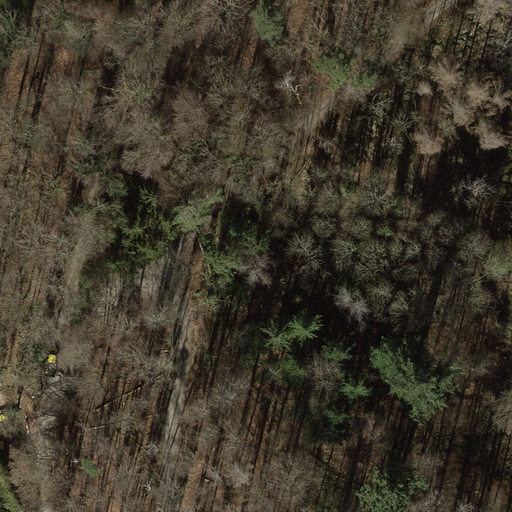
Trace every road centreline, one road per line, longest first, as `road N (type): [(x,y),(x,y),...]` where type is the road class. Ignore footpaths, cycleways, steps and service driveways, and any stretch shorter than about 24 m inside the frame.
road 1 (track): [(453,0),(359,70),(165,272)]
road 2 (track): [(65,363),(90,192),(171,0)]
road 3 (track): [(165,272),(180,305),(184,345),(171,481),(177,511)]
road 4 (track): [(65,363),(44,511)]
road 5 (track): [(165,272),(134,283),(65,363)]
